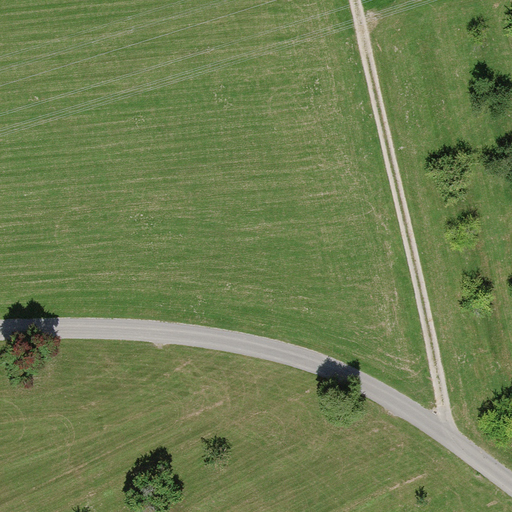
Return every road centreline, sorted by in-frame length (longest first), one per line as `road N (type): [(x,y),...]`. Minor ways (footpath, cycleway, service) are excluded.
road 1 (unclassified): [(511,480),(362,377),(271,346),(93,324),(0,332)]
road 2 (track): [(449,433),(348,0)]
